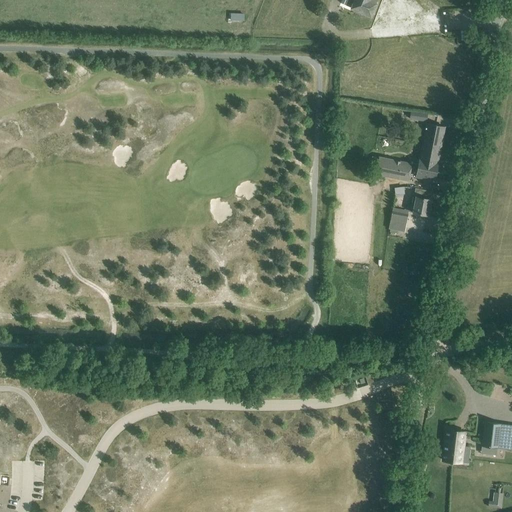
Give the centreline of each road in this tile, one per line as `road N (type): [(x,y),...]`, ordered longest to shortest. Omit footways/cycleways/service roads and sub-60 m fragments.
road 1 (tertiary): [(397,511),(502,0)]
road 2 (track): [(0,339),(217,356),(428,351)]
